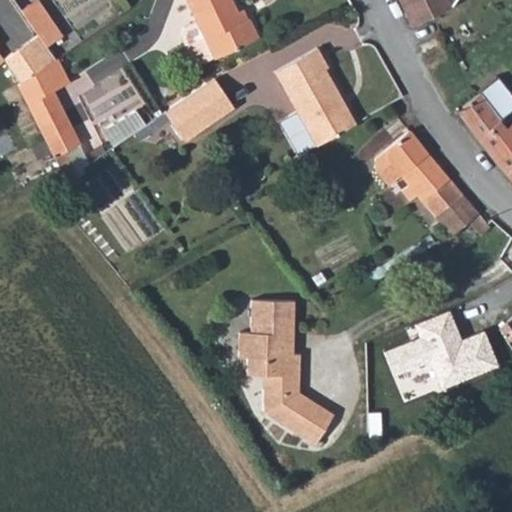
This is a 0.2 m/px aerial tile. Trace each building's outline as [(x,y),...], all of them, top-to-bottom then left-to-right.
[(263,33),(253,15),(246,18),(237,0),(191,0),(200,19),(217,53),(218,55),(263,33)] [(403,0),(415,21),(449,0),(403,0)] [(199,62),(217,53),(200,19),(189,24),(185,34),(199,62)] [(0,47),(0,51),(15,75),(53,51),(35,26),(0,47)] [(280,68),(320,142),(360,121),(331,65),(334,63),(324,44),(280,68)] [(13,76),(22,94),(48,80),(50,84),(67,75),(55,50),(53,51),(15,75),(13,76)] [(201,108),(227,92),(217,75),(165,108),(184,137),(209,121),(201,108)] [(22,94),(49,149),(60,143),(75,135),(50,84),(48,80),(22,94)] [(235,105),(227,92),(201,108),(209,121),(235,105)] [(511,123),(487,92),(460,112),(466,120),(507,174),(511,169),(511,123)] [(112,147),(148,126),(139,109),(102,130),(112,147)] [(418,195),(422,200),(449,177),(410,132),(377,159),(377,172),(389,187),(402,175),(410,185),(403,192),(411,201),(418,195)] [(61,173),(64,171),(72,166),(60,143),(49,149),(55,161),(61,173)] [(436,214),(462,192),(449,177),(422,200),(436,214)] [(470,219),(479,211),(462,192),(436,214),(453,233),(470,219)] [(492,226),(479,211),(470,219),(484,234),(492,226)] [(293,326),(300,326),(302,293),(259,291),(257,323),(244,322),(243,349),(253,349),(252,365),(270,366),(305,368),(306,345),(299,345),(292,344),(293,326)] [(299,345),(300,326),(293,326),(292,344),(299,345)] [(270,366),(269,382),(304,384),(305,368),(270,366)] [(339,407),(304,384),(269,382),(268,403),(320,436),(339,407)]
